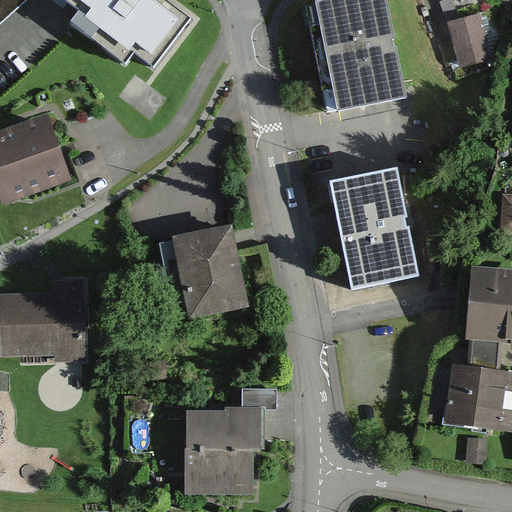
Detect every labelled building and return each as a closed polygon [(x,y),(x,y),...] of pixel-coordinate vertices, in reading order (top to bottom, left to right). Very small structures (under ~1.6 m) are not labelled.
[(160,0),(59,0),(154,71),(190,22),(160,0)] [(385,0),(352,0),(313,8),(335,116),(406,102),(385,0)] [(487,13),(446,25),(459,70),(501,58),(487,13)] [(47,122),(0,138),(0,203),(68,179),(47,122)] [(395,169),(329,182),(332,199),(351,294),(418,280),(395,169)] [(511,189),(503,190),(504,234),(511,233),(511,189)] [(231,226),(173,238),(191,323),(249,312),(234,243),(231,226)] [(511,273),(469,273),(468,336),(509,337),(509,352),(511,352),(511,273)] [(83,302),(0,303),(0,362),(84,361),(83,302)] [(511,425),(511,373),(445,366),(438,424),(511,432),(511,425)] [(256,415),(186,414),(184,503),(254,504),(255,461),(256,415)]
